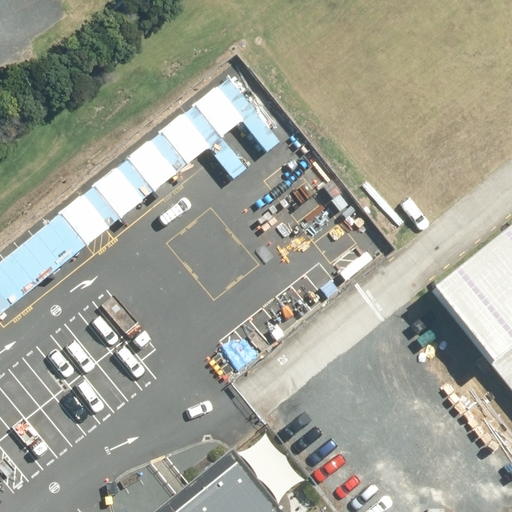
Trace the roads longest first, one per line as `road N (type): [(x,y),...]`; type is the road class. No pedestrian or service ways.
road 1 (unknown): [(0,317),(80,259),(107,252),(126,258),(194,326)]
road 2 (unknown): [(302,359),(440,511)]
road 3 (unknown): [(194,326),(247,259),(250,211),(236,184)]
road 4 (unknown): [(194,326),(138,393),(146,434)]
